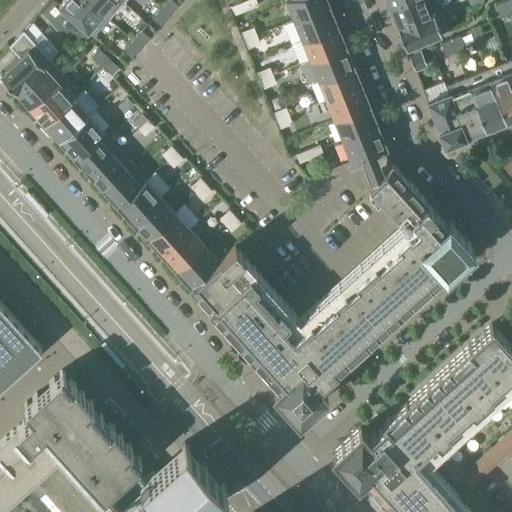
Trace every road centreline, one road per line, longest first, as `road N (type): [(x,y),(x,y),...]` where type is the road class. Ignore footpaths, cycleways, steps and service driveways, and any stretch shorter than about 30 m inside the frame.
road 1 (residential): [(0,132),(293,456)]
road 2 (residential): [(293,456),(511,263)]
road 3 (residential): [(414,148),(359,0)]
road 4 (residential): [(414,148),(511,252)]
